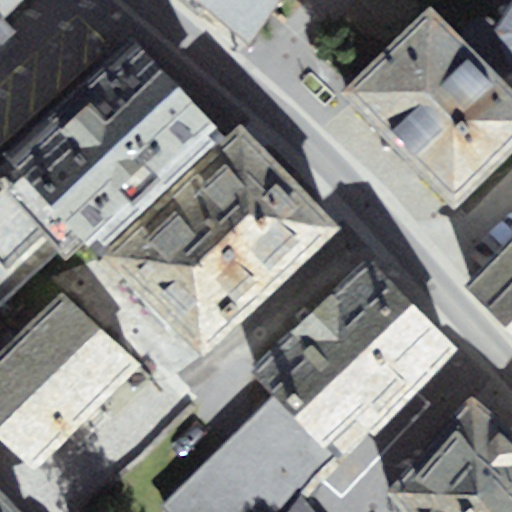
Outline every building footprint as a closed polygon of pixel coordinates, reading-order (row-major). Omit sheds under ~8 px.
[(0,0),(0,31),(32,0),(0,0)] [(197,0),(250,41),(279,0),(197,0)] [(511,4),(496,28),(498,58),(511,71),(511,4)] [(451,197),(511,136),(511,89),(428,6),(344,91),(451,197)] [(270,140),(171,32),(37,155),(0,188),(0,302),(12,315),(103,233),(133,265),(270,140)] [(311,177),(278,143),(131,281),(165,317),(212,365),(359,227),(311,177)] [(511,241),(469,289),(511,328),(511,241)] [(394,265),(269,382),(291,405),(342,459),(356,474),(481,358),(394,265)] [(141,375),(86,317),(0,397),(0,425),(41,469),(141,375)] [(511,511),(511,440),(500,430),(506,422),(470,395),(383,493),(398,511),(511,511)] [(291,405),(176,511),(284,511),(342,459),(291,405)] [(0,511),(19,511),(0,493),(0,511)] [(314,511),(303,498),(291,511),(314,511)]
